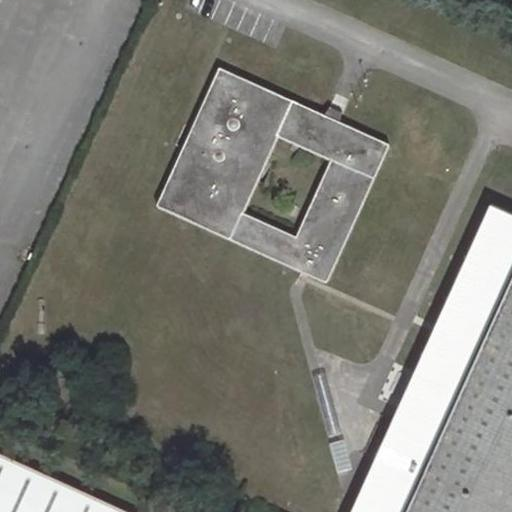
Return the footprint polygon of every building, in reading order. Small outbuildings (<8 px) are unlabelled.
[(220,67),(157,204),(326,281),(389,143),(340,121),(325,114),(220,67)] [(329,106),(325,114),(340,121),(344,112),(329,106)] [(511,511),(511,213),(491,204),(351,511),(511,511)] [(302,468),(330,461),(304,357),(277,364),(302,468)] [(131,511),(0,451),(0,511),(131,511)]
